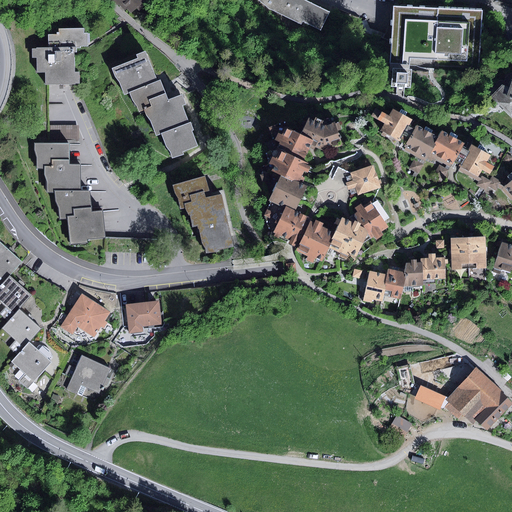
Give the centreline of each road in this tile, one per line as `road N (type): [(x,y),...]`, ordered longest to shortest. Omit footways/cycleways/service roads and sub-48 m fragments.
road 1 (residential): [(0,201),(56,261),(133,282),(338,266),(417,223),(456,213),(511,224)]
road 2 (track): [(96,465),(129,437),(370,468),(435,435),(511,446)]
road 3 (primary): [(204,511),(55,446),(0,402)]
road 4 (track): [(0,490),(159,511)]
